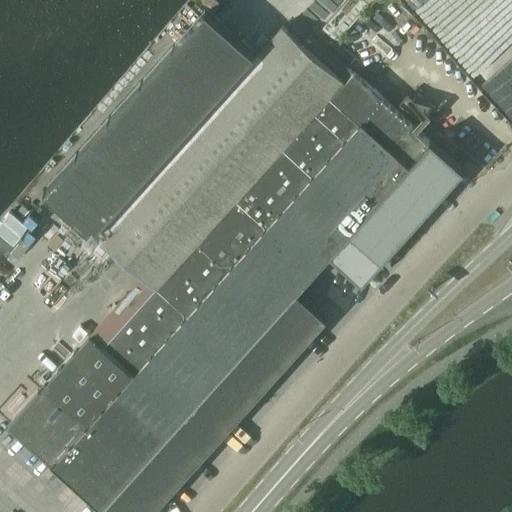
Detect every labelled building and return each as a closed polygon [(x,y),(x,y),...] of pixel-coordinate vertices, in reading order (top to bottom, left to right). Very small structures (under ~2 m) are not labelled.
[(43,385),(10,422),(55,463),(102,506),(297,289),(298,290),(334,251),(333,250),(352,229),(392,184),(409,165),(325,90),(347,65),(351,69),(388,27),(357,0),(299,0),(253,52),(207,10),(46,189),(142,275),(142,276),(90,333),(43,385)] [(347,65),(325,90),(409,165),(392,184),(423,211),(462,167),(430,139),(354,71),(351,69),(347,65)] [(419,92),(412,101),(427,114),(434,105),(419,92)] [(352,229),(333,250),(334,251),(342,259),(342,258),(363,277),(382,257),(382,256),(423,211),(392,184),(352,229)] [(297,289),(102,506),(103,507),(104,505),(111,511),(151,511),(261,391),(328,317),(298,290),(297,289)]
